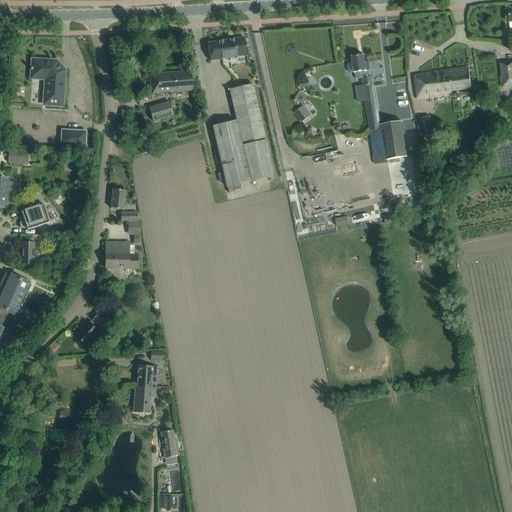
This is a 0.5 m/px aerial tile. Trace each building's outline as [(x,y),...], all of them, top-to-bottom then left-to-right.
[(210,61),(247,55),(244,37),(207,43),(210,61)] [(347,65),(347,67),(348,70),(348,72),(350,73),(354,73),(355,73),(356,79),(361,78),(362,86),(356,87),(358,102),(365,101),(369,129),(371,137),(375,164),(387,162),(387,160),(407,157),(401,121),(380,125),(372,76),(370,76),(369,70),(370,70),(368,61),(364,62),(363,55),(351,56),(352,62),(352,63),(349,63),(347,65)] [(45,105),(62,106),(64,71),(64,70),(62,71),(56,63),(57,61),(56,61),(32,60),(31,68),(30,68),(30,70),(31,70),(31,76),(43,77),(47,81),(45,105)] [(511,60),(501,62),(503,87),(511,85),(511,60)] [(377,78),(387,76),(383,62),(373,65),(377,78)] [(452,91),(471,88),(468,67),(435,72),(414,75),(418,99),(452,94),(452,91)] [(152,93),(191,90),(190,71),(150,75),(152,93)] [(236,121),(213,126),(227,187),(228,193),(241,190),(239,184),(261,179),(273,177),(273,175),(264,138),(252,84),(234,88),(229,90),(236,121)] [(153,122),(173,116),(168,102),(148,108),(153,122)] [(301,107),(295,112),(302,122),(309,117),(301,107)] [(428,115),(415,118),(421,137),(433,134),(428,115)] [(84,148),(85,132),(61,130),(60,146),(84,148)] [(149,151),(146,141),(139,143),(142,154),(149,151)] [(8,163),(27,164),(28,151),(12,150),(11,163),(8,162),(8,163)] [(445,158),(435,158),(435,166),(445,166),(445,158)] [(11,195),(12,191),(7,191),(7,181),(0,180),(0,205),(1,205),(6,205),(6,204),(11,204),(12,195),(11,195)] [(123,209),(125,190),(112,189),(110,208),(123,209)] [(20,218),(19,228),(39,229),(39,226),(48,223),(43,206),(44,205),(35,193),(24,202),(30,209),(21,212),(23,218),(20,218)] [(402,213),(384,216),(385,223),(385,224),(404,221),(403,219),(402,213)] [(347,217),(335,219),(336,226),(348,223),(347,217)] [(27,243),(20,243),(19,243),(19,264),(35,264),(35,251),(39,251),(39,244),(43,244),(44,235),(27,235),(27,243)] [(357,251),(360,245),(352,241),(349,248),(357,251)] [(105,268),(137,269),(137,255),(129,255),(129,243),(105,243),(105,268)] [(0,315),(9,319),(11,313),(12,313),(16,304),(20,306),(20,307),(21,307),(31,285),(10,275),(3,291),(3,292),(4,291),(6,292),(4,297),(3,297),(0,304),(0,307),(0,308),(0,315)] [(0,335),(8,340),(16,323),(16,324),(17,323),(0,315),(0,335)] [(75,337),(77,338),(75,340),(81,345),(83,344),(84,345),(87,342),(91,346),(98,339),(93,335),(96,331),(93,329),(96,326),(90,321),(88,324),(88,323),(75,337)] [(48,348),(43,353),(49,359),(54,355),(53,353),(48,348)] [(151,352),(150,360),(164,361),(165,353),(151,352)] [(153,388),(155,367),(138,366),(137,387),(153,388)] [(153,388),(137,387),(135,387),(133,412),(149,413),(150,396),(153,396),(153,388)] [(59,419),(78,421),(78,414),(60,412),(59,419)] [(160,433),(165,462),(174,460),(174,456),(179,456),(174,431),(160,433)] [(164,480),(172,478),(170,471),(163,473),(164,480)] [(163,499),(163,511),(176,511),(176,499),(163,499)]
